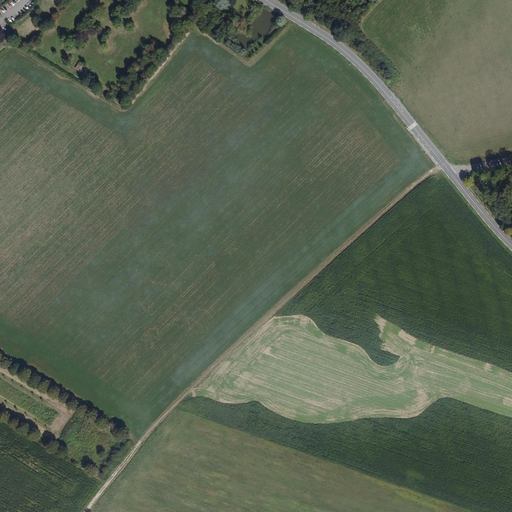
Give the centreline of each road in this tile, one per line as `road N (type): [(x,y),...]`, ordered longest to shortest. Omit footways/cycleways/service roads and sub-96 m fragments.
road 1 (track): [(86,511),(151,429),(272,312),(432,170),(447,168)]
road 2 (tertiary): [(447,168),(350,53),(269,0)]
